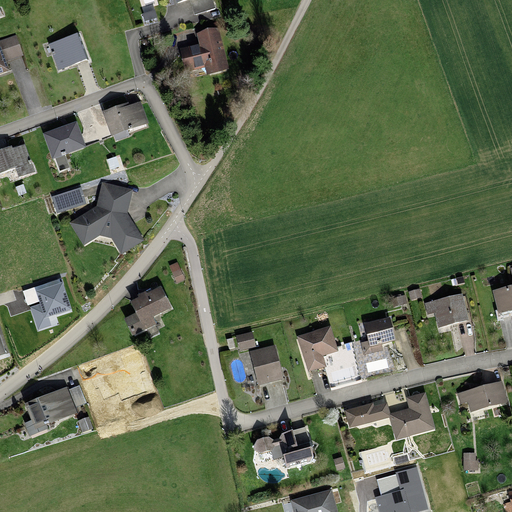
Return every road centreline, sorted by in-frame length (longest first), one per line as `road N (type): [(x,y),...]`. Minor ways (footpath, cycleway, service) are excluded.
road 1 (residential): [(198,183),(103,306),(0,392)]
road 2 (residential): [(511,358),(230,426)]
road 3 (residential): [(0,134),(141,86),(198,183)]
road 4 (residential): [(305,0),(198,183)]
